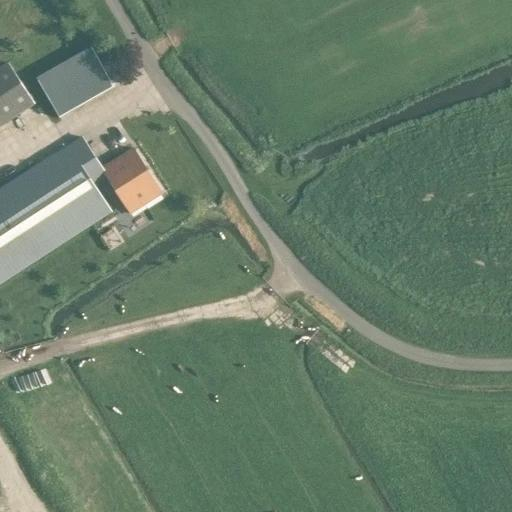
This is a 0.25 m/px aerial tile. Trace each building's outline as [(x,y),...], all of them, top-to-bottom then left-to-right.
[(112,76),(92,40),(37,70),(58,107),(112,76)] [(0,115),(32,96),(6,53),(0,57),(0,115)] [(0,271),(110,201),(95,176),(107,168),(80,127),(0,178),(0,271)] [(132,138),(101,157),(131,202),(142,194),(161,182),(132,138)] [(64,511),(9,406),(0,410),(0,476),(9,493),(0,497),(0,511),(64,511)]
